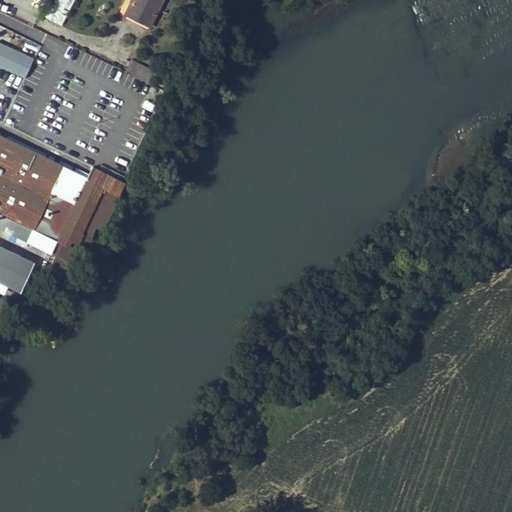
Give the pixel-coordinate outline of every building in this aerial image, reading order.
[(74,0),(49,0),(70,10),(74,0)] [(151,25),(163,0),(134,0),(127,14),(151,25)] [(0,67),(25,78),(34,58),(0,42),(0,67)] [(126,72),(147,82),(152,69),(131,60),(126,72)] [(0,228),(28,241),(41,213),(64,167),(0,135),(0,228)] [(71,170),(64,167),(41,213),(45,215),(63,179),(66,180),(71,170)] [(116,202),(114,201),(123,182),(92,167),(87,179),(61,232),(52,253),(70,261),(75,250),(72,248),(90,239),(95,226),(103,230),(116,202)] [(82,177),(57,230),(61,232),(87,179),(82,177)] [(0,240),(0,247),(46,269),(49,264),(0,240)] [(65,268),(68,262),(55,256),(52,262),(65,268)]
